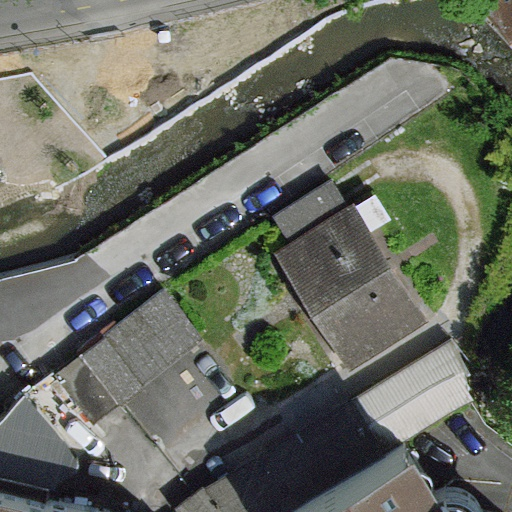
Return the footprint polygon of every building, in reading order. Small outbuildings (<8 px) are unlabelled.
[(511,0),(467,0),(463,4),(494,39),(511,56),(511,0)] [(283,248),(353,359),(425,313),(355,202),(350,206),(332,176),(277,211),(296,240),(283,248)] [(165,285),(106,331),(145,380),(204,334),(165,285)] [(106,331),(81,351),(120,401),(122,402),(147,383),(145,380),(106,331)] [(473,395),(453,335),(355,396),(288,437),(208,487),(171,511),(286,511),(293,508),(388,449),(405,439),(473,395)] [(56,370),(95,420),(120,401),(81,351),(56,370)] [(172,359),(135,394),(167,428),(204,393),(172,359)] [(388,449),(293,508),(295,511),(473,511),(440,490),(405,439),(388,449)] [(134,511),(42,492),(0,482),(0,511),(134,511)]
